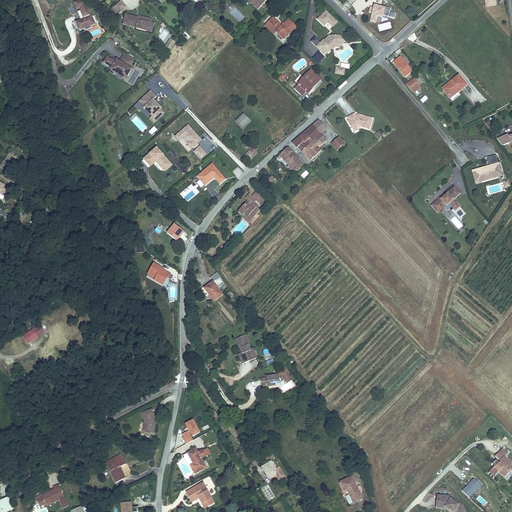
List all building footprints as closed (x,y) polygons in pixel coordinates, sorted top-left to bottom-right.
[(124,0),(121,0),(117,4),(121,8),(127,3),(124,0)] [(82,1),(75,4),(77,9),(80,8),(81,11),(75,14),(81,29),(84,28),(85,28),(86,31),(92,29),(90,26),(94,24),(94,23),(96,22),(94,16),(91,18),(87,10),(86,10),(82,1)] [(389,18),(391,9),(370,5),(369,13),(371,13),(369,22),(376,24),(378,16),(389,18)] [(328,23),(333,27),(338,22),(325,10),(316,19),(324,27),(328,23)] [(127,12),(125,21),(138,24),(138,25),(153,29),(155,20),(151,19),(152,15),(150,15),(148,15),(144,14),(140,14),(140,15),(140,16),(137,15),(137,14),(127,12)] [(267,21),(272,27),(283,39),(297,26),(290,18),(285,22),(283,24),(281,22),(274,15),(267,21)] [(326,37),(320,43),(326,49),(329,52),(335,46),(338,43),(340,44),(344,44),(343,41),(347,38),(342,33),(333,33),(334,35),(329,40),(328,38),(326,37)] [(406,73),(411,70),(406,64),(410,61),(403,53),(395,59),(406,73)] [(129,69),(134,61),(123,55),(119,62),(116,60),(115,63),(109,59),(108,60),(106,59),(103,64),(111,68),(110,69),(116,73),(121,76),(122,74),(126,77),(131,70),(129,69)] [(406,64),(411,70),(414,67),(410,61),(406,64)] [(297,84),(304,91),(308,87),(310,90),(315,86),(313,83),(322,75),(313,66),(305,73),(306,74),(300,80),(301,81),(297,84)] [(452,79),(443,86),(450,95),(468,81),(459,70),(451,76),(452,79)] [(415,76),(409,81),(414,87),(419,82),(419,81),(415,76)] [(441,84),(443,86),(452,79),(451,76),(441,84)] [(151,87),(140,98),(144,102),(153,112),(151,114),(155,119),(165,109),(161,105),(162,104),(154,96),(157,93),(151,87)] [(422,103),(428,98),(425,95),(419,99),(422,103)] [(138,107),(144,102),(140,98),(134,103),(138,107)] [(241,123),(250,116),(243,108),(235,116),(241,123)] [(360,122),(369,124),(371,114),(358,111),(358,112),(356,113),(353,111),(346,116),(348,118),(346,118),(351,125),(354,123),(356,125),(360,122)] [(319,116),(313,121),(322,130),(328,125),(319,116)] [(297,135),(292,139),(296,144),(298,142),(304,148),(317,136),(316,135),(322,130),(313,121),(297,135)] [(188,152),(202,140),(188,124),(174,136),(188,152)] [(153,135),(158,129),(153,126),(149,132),(153,135)] [(317,136),(321,140),(327,135),(322,130),(316,135),(317,136)] [(379,130),(375,135),(379,140),(384,134),(379,130)] [(508,130),(497,134),(503,141),(511,138),(511,141),(511,131),(509,132),(508,130)] [(332,140),(338,146),(345,141),(339,134),(332,140)] [(317,136),(304,148),(311,156),(322,147),(319,143),(321,140),(317,136)] [(248,155),(258,148),(253,142),(244,150),(248,155)] [(288,143),(280,151),(285,156),(290,161),(293,159),(292,157),(297,153),(288,143)] [(155,163),(164,173),(173,165),(156,147),(142,160),(150,168),(155,163)] [(501,166),(496,151),(488,153),(490,162),(487,162),(473,167),(476,179),(482,177),(481,176),(498,171),(497,167),(501,166)] [(289,162),(296,170),(304,163),(298,157),(300,155),(297,153),(292,157),(293,159),(290,161),(289,162)] [(220,184),(226,179),(213,164),(197,177),(205,187),(215,178),(220,184)] [(502,171),(501,166),(497,167),(498,171),(481,176),(482,177),(502,171)] [(262,172),(267,177),(273,172),(267,167),(262,172)] [(0,197),(5,199),(9,186),(0,182),(0,197)] [(460,202),(454,195),(461,189),(455,182),(441,194),(440,194),(431,201),(438,209),(449,199),(452,202),(455,206),(460,202)] [(248,188),(246,190),(252,197),(254,194),(259,199),(263,195),(256,187),(251,190),(248,188)] [(236,204),(241,210),(244,206),(247,202),(251,198),(252,197),(246,190),(243,192),(246,195),(236,204)] [(247,202),(254,209),(258,206),(251,198),(247,202)] [(250,213),(254,209),(247,202),(244,206),(248,210),(250,213)] [(455,212),(461,217),(465,213),(460,207),(455,212)] [(166,227),(175,236),(183,228),(174,220),(166,227)] [(156,271),(159,275),(163,271),(164,272),(168,269),(162,263),(158,259),(159,257),(154,252),(146,262),(152,269),(150,271),(153,273),(156,271)] [(218,284),(226,279),(219,269),(216,265),(209,270),(213,275),(208,279),(210,282),(205,285),(213,296),(222,290),(218,284)] [(22,334),(27,343),(46,334),(42,325),(22,334)] [(242,352),(245,358),(250,355),(253,348),(252,344),(250,345),(248,341),(249,340),(245,329),(236,333),(239,342),(241,341),(244,346),(241,347),(239,348),(240,353),(242,352)] [(30,357),(18,368),(30,382),(42,371),(30,357)] [(267,379),(271,379),(271,377),(273,376),(274,378),(278,377),(277,366),(265,368),(265,370),(261,370),(262,378),(267,377),(267,379)] [(152,404),(143,407),(146,416),(144,426),(153,428),(156,416),(152,404)] [(194,419),(185,424),(189,431),(181,435),(186,444),(193,440),(192,437),(201,433),(194,419)] [(196,471),(208,465),(199,445),(189,450),(194,460),(191,462),(196,471)] [(493,466),(498,472),(500,470),(505,475),(510,470),(511,471),(511,462),(511,460),(511,459),(509,457),(507,459),(503,456),(508,451),(504,447),(496,454),(501,459),(499,460),(497,458),(492,462),(495,465),(493,466)] [(79,461),(75,453),(70,456),(73,464),(79,461)] [(117,460),(116,458),(115,455),(107,458),(109,461),(116,478),(127,474),(122,463),(125,462),(123,457),(117,460)] [(269,478),(284,470),(281,466),(278,468),(273,459),(261,466),(269,478)] [(494,475),(498,472),(493,466),(490,469),(494,475)] [(347,489),(354,501),(363,497),(354,476),(341,482),(345,490),(347,489)] [(467,498),(480,485),(473,478),(460,491),(467,498)] [(73,500),(64,479),(59,481),(59,483),(60,485),(55,487),(54,486),(46,489),(50,499),(57,495),(58,497),(65,494),(68,502),(73,500)] [(204,505),(215,499),(204,480),(187,489),(191,499),(199,495),(204,505)] [(349,504),(354,501),(347,489),(345,490),(341,482),(339,482),(349,504)] [(50,499),(46,489),(41,491),(45,501),(50,499)] [(0,504),(2,509),(18,502),(12,490),(3,494),(1,495),(0,493),(0,504)] [(436,495),(435,507),(443,508),(448,511),(464,511),(461,505),(453,500),(452,501),(449,499),(450,497),(447,496),(436,495)] [(133,505),(135,505),(135,496),(124,497),(124,511),(133,511),(133,505)] [(83,501),(73,506),(75,511),(84,511),(87,511),(83,501)]
